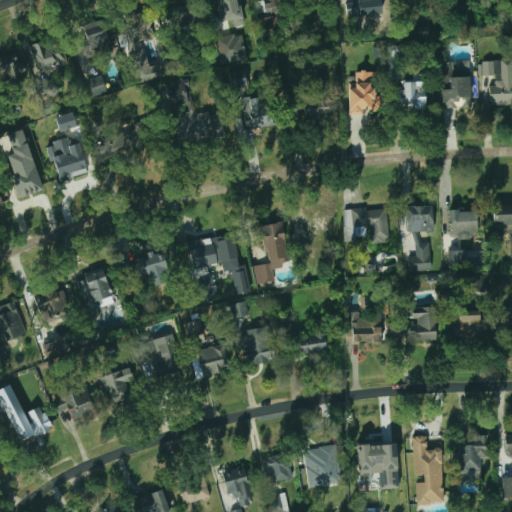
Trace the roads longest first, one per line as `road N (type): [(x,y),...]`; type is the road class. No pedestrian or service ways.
road 1 (residential): [(511,152),(238,184),(0,258)]
road 2 (residential): [(511,384),(363,394),(187,430),(95,465),(19,511)]
